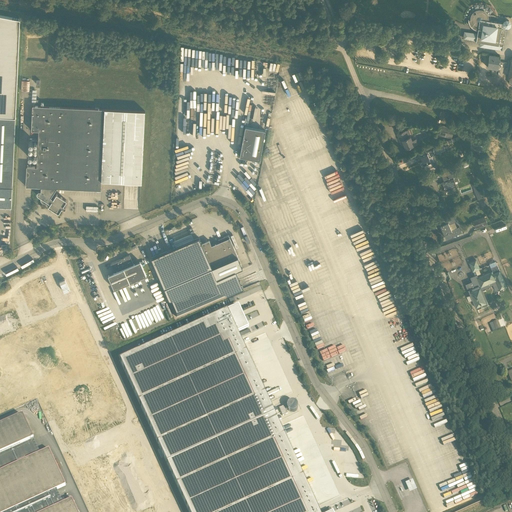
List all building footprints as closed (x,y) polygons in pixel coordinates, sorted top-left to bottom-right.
[(464,38),(476,41),(476,42),(481,43),(481,45),(484,46),(484,47),(502,49),(505,31),(505,28),(508,29),(511,27),(511,23),(509,20),(506,20),(503,22),(502,23),(489,21),(487,21),(487,19),(486,17),(485,15),(484,14),(482,13),(481,12),(479,12),(476,13),(474,14),(475,14),(474,15),(473,16),(473,18),(472,20),(470,20),(468,20),(468,19),(468,20),(468,21),(468,22),(469,23),(469,24),(469,25),(470,25),(470,26),(471,27),(472,28),(473,29),(474,29),(475,30),(476,30),(477,30),(478,31),(477,34),(465,32),(464,38)] [(0,206),(12,207),(16,117),(20,19),(0,15),(0,206)] [(500,57),(490,55),(488,68),(498,69),(500,57)] [(22,81),(21,91),(29,91),(30,81),(22,81)] [(37,195),(38,196),(41,198),(41,200),(41,201),(41,202),(42,203),(43,204),(45,204),(46,204),(47,203),(48,202),(50,204),(48,207),(59,213),(62,208),(64,209),(65,209),(66,208),(65,207),(63,206),(67,201),(56,194),(53,199),(51,197),(57,188),(101,190),(102,181),(142,183),(145,111),(33,106),(31,131),(39,131),(37,167),(27,167),(26,187),(41,187),(41,191),(40,191),(39,191),(38,191),(38,192),(37,192),(37,193),(37,194),(37,195)] [(265,131),(245,127),(240,157),(260,161),(265,131)] [(453,130),(441,127),(439,136),(451,139),(453,130)] [(416,139),(412,141),(410,137),(408,138),(405,131),(397,134),(402,145),(404,144),(406,149),(418,144),(416,139)] [(483,145),(471,143),(470,149),(477,151),(477,153),(481,154),(483,145)] [(442,144),(433,149),(435,155),(445,150),(442,144)] [(432,156),(429,157),(427,154),(420,157),(426,169),(428,169),(430,169),(431,167),(433,166),(431,163),(434,162),(432,156)] [(459,181),(456,172),(442,178),(444,182),(442,183),(445,191),(457,186),(455,182),(459,181)] [(479,190),(475,182),(475,183),(474,180),(471,181),(478,200),(482,198),(479,190)] [(462,232),(460,227),(452,230),(450,224),(457,221),(455,216),(447,220),(447,218),(440,221),(442,228),(441,228),(444,235),(444,234),(446,239),(462,232)] [(487,224),(484,216),(472,221),(475,229),(487,224)] [(209,240),(202,244),(199,237),(152,258),(177,317),(243,289),(236,271),(243,268),(238,257),(229,235),(224,237),(225,240),(212,246),(209,240)] [(108,275),(114,289),(146,276),(140,262),(134,265),(130,255),(123,258),(124,259),(111,264),(114,273),(108,275)] [(476,260),(474,261),(469,263),(473,272),(473,271),(475,276),(471,278),(474,285),(475,287),(472,289),(473,292),(469,294),(470,297),(472,296),(476,307),(479,306),(479,307),(482,305),(485,303),(486,304),(488,303),(482,290),(493,285),(495,291),(499,289),(500,290),(507,287),(500,270),(493,273),(492,271),(478,277),(477,275),(475,271),(480,269),(476,260)] [(0,408),(43,389),(44,390),(50,401),(48,402),(49,404),(66,440),(65,440),(66,442),(69,440),(80,435),(96,468),(81,475),(81,474),(79,475),(80,476),(96,511),(154,511),(128,455),(128,454),(124,447),(124,446),(124,445),(122,446),(96,458),(85,433),(125,414),(127,414),(126,412),(77,306),(76,304),(75,305),(53,315),(52,315),(50,310),(50,309),(52,309),(54,308),(53,307),(40,279),(31,283),(33,313),(33,316),(39,315),(39,322),(0,339),(0,408)] [(189,511),(319,511),(299,466),(238,333),(237,333),(248,328),(238,306),(227,311),(201,324),(120,360),(189,511)] [(498,320),(493,323),(496,331),(501,329),(501,328),(498,320)] [(289,359),(294,362),(279,328),(279,342),(281,342),(281,334),(285,344),(285,348),(283,349),(280,348),(280,352),(277,354),(275,358),(274,354),(270,352),(270,357),(268,351),(263,351),(263,352),(265,358),(272,358),(263,362),(263,364),(266,372),(273,372),(275,372),(275,366),(282,366),(284,361),(287,363),(289,359)] [(263,335),(257,338),(257,340),(262,349),(262,344),(264,344),(266,348),(268,348),(268,342),(266,342),(270,340),(268,337),(268,336),(263,335)] [(287,411),(296,411),(296,402),(287,402),(287,411)] [(288,414),(284,406),(279,408),(283,416),(288,414)] [(0,511),(78,511),(72,499),(63,503),(57,490),(66,485),(49,449),(40,453),(23,415),(0,425),(0,511)] [(408,489),(412,488),(413,490),(416,489),(412,480),(405,483),(408,489)]
